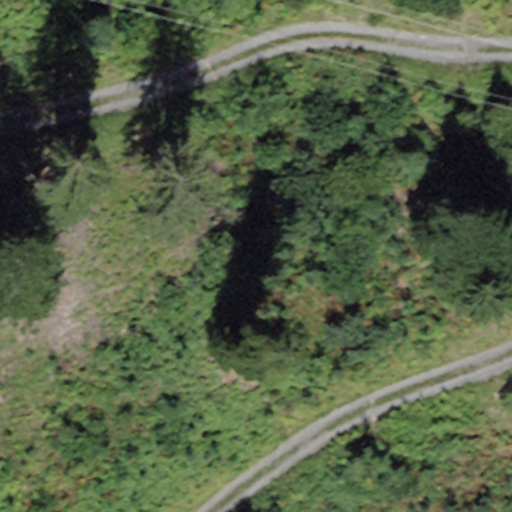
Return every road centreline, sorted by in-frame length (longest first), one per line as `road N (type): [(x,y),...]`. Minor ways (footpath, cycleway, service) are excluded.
road 1 (track): [(0,120),(109,99),(302,35),(511,50)]
road 2 (track): [(511,352),(344,416),(210,511)]
